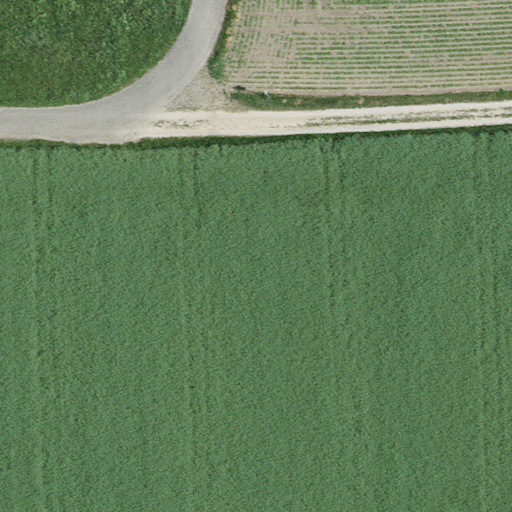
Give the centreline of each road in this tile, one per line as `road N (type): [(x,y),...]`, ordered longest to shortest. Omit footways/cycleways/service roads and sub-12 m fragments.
road 1 (track): [(140,116),(511,109)]
road 2 (track): [(197,0),(191,46),(140,116),(0,122)]
